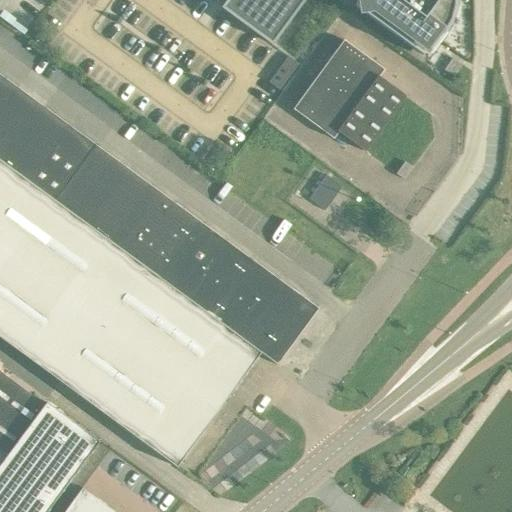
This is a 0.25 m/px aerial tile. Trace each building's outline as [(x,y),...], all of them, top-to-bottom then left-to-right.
[(269,44),(301,0),(226,0),(221,8),(269,44)] [(362,0),(364,9),(422,52),(438,31),(445,18),(448,5),(448,0),(362,0)] [(365,152),(405,97),(378,77),(383,70),(343,41),(293,109),(333,138),(338,132),(365,152)] [(278,90),(297,64),(287,56),(268,82),(278,90)] [(454,77),(462,64),(453,58),(444,70),(454,77)] [(0,337),(176,467),(260,353),(276,365),(318,309),(0,75),(0,337)] [(336,196),(342,188),(326,175),(309,199),(325,211),(336,196)] [(0,450),(7,456),(44,406),(0,373),(0,450)] [(47,404),(0,467),(0,511),(48,511),(99,443),(85,432),(47,404)] [(112,511),(83,490),(65,511),(112,511)]
